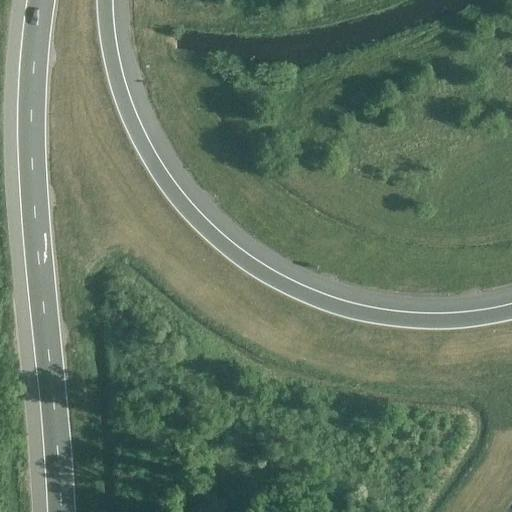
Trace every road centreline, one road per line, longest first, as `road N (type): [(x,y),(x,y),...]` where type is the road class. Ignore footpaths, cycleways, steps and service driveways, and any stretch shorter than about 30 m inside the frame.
road 1 (motorway): [(511,309),(412,321),(364,312),(271,277),(222,243),(159,175),(134,131),(112,69),(105,0)]
road 2 (motorway): [(41,0),(31,163),(59,511)]
